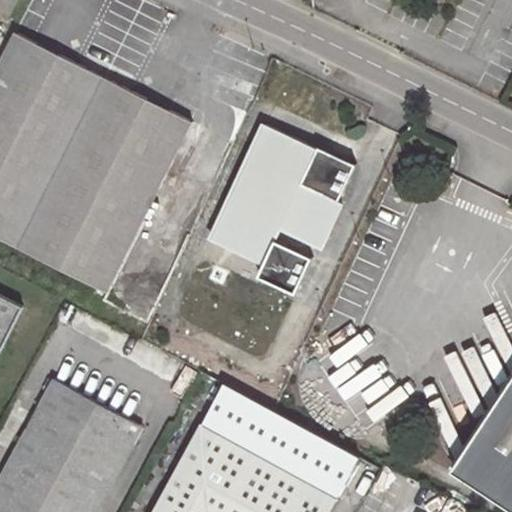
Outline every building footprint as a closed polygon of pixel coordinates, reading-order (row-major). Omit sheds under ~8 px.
[(106,79),(15,32),(0,61),(0,238),(107,293),(192,122),(106,79)] [(319,148),(267,123),(213,242),(264,266),(258,278),(298,297),(317,258),(277,239),(282,228),(323,246),(343,203),(340,201),(358,163),(320,146),(319,148)] [(0,350),(23,307),(0,294),(0,350)] [(97,511),(143,427),(55,379),(0,480),(0,511),(97,511)] [(511,383),(454,472),(473,484),(511,509),(511,383)] [(203,425),(335,499),(360,453),(226,384),(203,425)] [(328,511),(335,499),(203,425),(157,510),(160,511),(328,511)]
